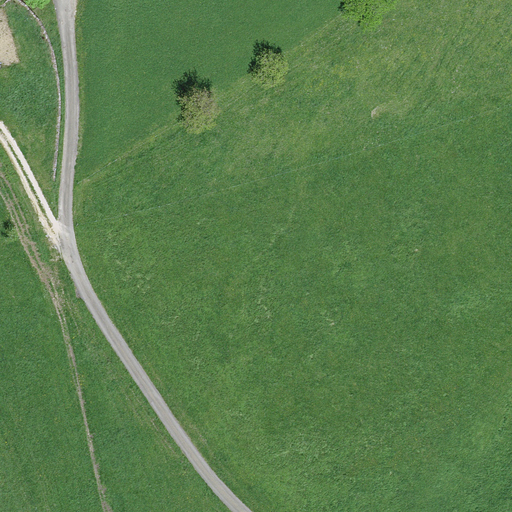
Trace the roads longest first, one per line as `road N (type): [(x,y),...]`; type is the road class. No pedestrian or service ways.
road 1 (track): [(240,511),(121,360),(63,244)]
road 2 (track): [(64,0),(72,134),(63,244)]
road 3 (track): [(63,244),(0,135)]
